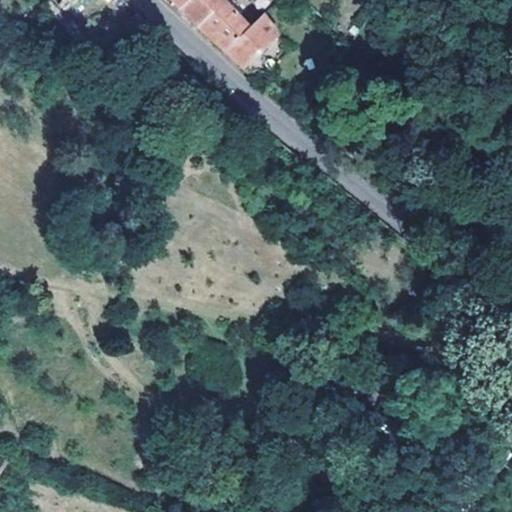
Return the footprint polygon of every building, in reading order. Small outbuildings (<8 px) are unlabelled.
[(182,0),(174,8),(181,15),(194,27),(219,3),(222,0),(182,0)] [(219,3),(194,27),(207,40),(222,53),(246,30),(219,3)] [(126,29),(139,40),(150,27),(137,15),(126,29)] [(246,30),(222,53),(239,70),(243,67),(273,38),(260,18),(246,30)] [(279,44),(273,38),(243,67),(249,74),(252,71),(255,74),(258,71),(264,77),(278,63),(273,57),(277,51),(276,48),(279,44)]
